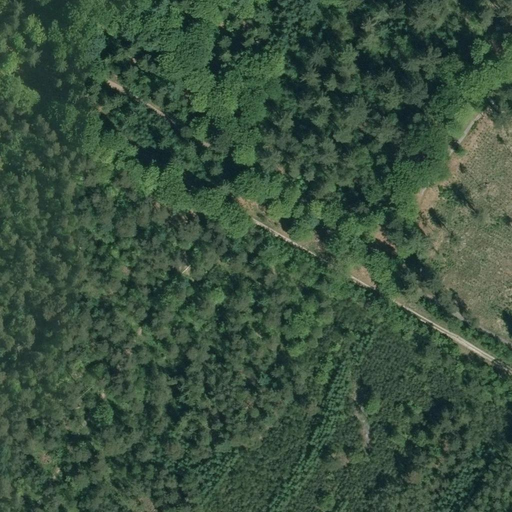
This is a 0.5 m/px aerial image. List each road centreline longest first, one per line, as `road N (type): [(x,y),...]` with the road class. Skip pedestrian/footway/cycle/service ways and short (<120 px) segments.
road 1 (track): [(511,344),(353,252),(265,166),(194,138),(126,92),(0,35)]
road 2 (track): [(511,372),(0,70)]
road 3 (track): [(221,202),(37,511)]
road 4 (track): [(393,303),(388,270),(411,206),(483,107),(493,100),(511,116)]
road 5 (track): [(328,0),(351,32),(382,164),(424,186)]
